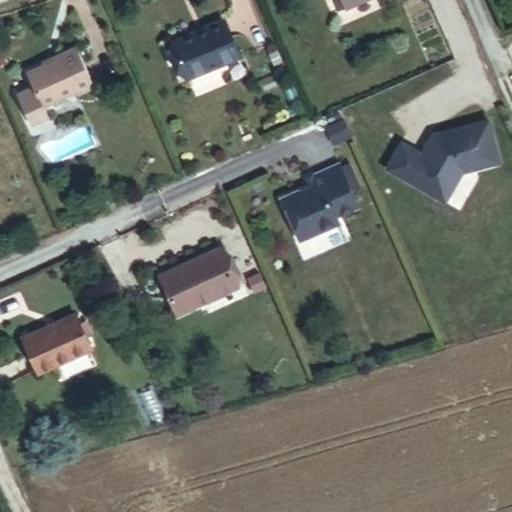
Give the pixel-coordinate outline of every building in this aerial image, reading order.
[(331,0),(336,10),(349,5),(346,0),(331,0)] [(72,63),(93,55),(76,10),(55,18),(57,22),(23,34),(30,51),(13,57),(25,87),(41,80),(38,70),(70,58),(72,63)] [(179,78),(233,57),(218,18),(164,39),(179,78)] [(30,51),(29,47),(12,54),(13,57),(30,51)] [(352,93),(338,99),(345,114),(359,109),(352,93)] [(410,141),(396,167),(455,198),(471,168),(508,157),(496,116),(442,131),(431,152),(410,141)] [(362,205),(344,163),(307,179),(310,186),(283,199),(301,240),(342,222),(339,215),(362,205)] [(217,247),(156,274),(174,314),(192,306),(190,302),(233,283),(217,247)] [(233,283),(190,302),(192,306),(235,287),(233,283)] [(77,315),(23,336),(39,372),(91,350),(77,315)]
